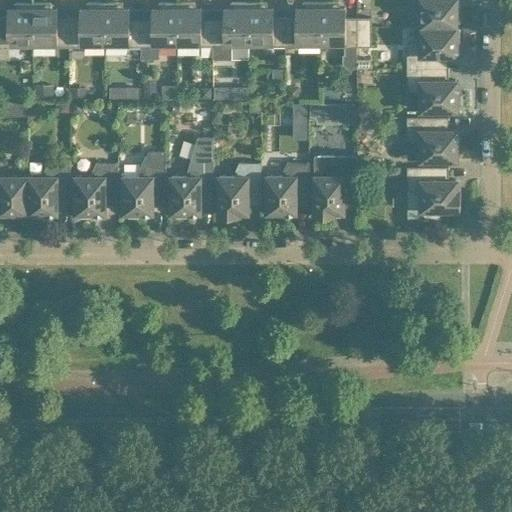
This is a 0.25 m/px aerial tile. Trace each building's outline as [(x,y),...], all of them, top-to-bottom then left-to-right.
[(224,16),(213,16),(213,45),(213,58),(232,58),(231,41),(249,41),(249,0),(231,1),(231,7),(224,7),(224,16)] [(273,44),(285,44),(285,16),(274,16),(274,6),(267,6),(267,0),(249,0),(249,41),(273,41),(273,44)] [(298,41),(321,41),(321,0),(303,0),(303,6),(296,6),(296,16),(285,16),(285,44),(298,44),(298,41)] [(339,0),(321,0),(321,41),(345,41),(345,44),(345,54),(343,54),(343,63),(347,67),(353,67),(353,65),(357,65),(357,56),(357,44),(357,15),(346,15),(346,6),(339,6),(339,0)] [(420,0),(420,25),(457,24),(457,22),(460,21),(460,10),(457,8),(456,0),(420,0)] [(8,17),(0,16),(0,55),(10,55),(10,45),(10,42),(33,41),(33,1),(15,1),(15,7),(8,7),(8,17)] [(55,45),(69,45),(69,16),(58,16),(58,7),(51,7),(51,1),(33,1),(33,41),(55,41),(55,45)] [(82,41),(105,41),(105,1),(87,1),(87,7),(80,7),(80,16),(69,16),(69,45),(82,45),(82,41)] [(129,45),(141,45),(141,16),(130,16),(130,7),(123,7),(123,1),(105,1),(105,41),(129,41),(129,45)] [(159,41),(177,41),(177,1),(159,1),(159,7),(152,7),(152,16),(141,16),(141,45),(141,57),(159,57),(159,41)] [(201,45),(213,45),(213,16),(202,16),(202,6),(195,7),(195,1),(177,1),(177,41),(201,41),(201,45)] [(371,15),(357,15),(357,44),(372,44),(371,15)] [(407,44),(407,66),(449,66),(449,54),(457,54),(457,42),(460,40),(460,29),(457,27),(457,24),(420,25),(420,41),(415,41),(407,44)] [(249,41),(231,41),(232,58),(249,58),(249,41)] [(372,56),(357,56),(357,65),(372,65),(372,56)] [(449,66),(407,66),(407,88),(415,91),(421,91),(421,108),(457,108),(457,105),(460,103),(460,92),(457,91),(457,78),(449,78),(449,66)] [(285,67),(273,67),(273,80),(285,80),(285,67)] [(156,80),(144,80),(144,95),(157,95),(156,80)] [(49,84),(35,84),(35,98),(49,98),(53,98),(53,84),(49,84)] [(336,84),(323,84),(323,97),(336,97),(339,97),(339,84),(336,84)] [(161,85),(161,96),(178,96),(178,85),(161,85)] [(228,85),(215,85),(215,97),(228,97),(228,85)] [(228,85),(228,97),(248,97),(248,85),(228,85)] [(295,85),(288,85),(288,96),(299,96),(299,89),(295,85)] [(86,86),(71,86),(71,97),(86,97),(86,86)] [(126,96),(126,86),(110,86),(110,96),(126,96)] [(126,86),(126,96),(139,96),(139,87),(126,86)] [(204,86),(200,89),(200,96),(211,96),(211,86),(204,86)] [(0,99),(0,114),(28,113),(28,99),(0,99)] [(261,99),(249,99),(249,110),(261,110),(261,99)] [(83,100),(72,100),(72,111),(80,111),(83,108),(83,100)] [(179,100),(168,100),(168,111),(175,111),(179,107),(179,100)] [(294,102),(294,113),(306,113),(306,102),(294,102)] [(310,102),(310,116),(319,116),(319,102),(310,102)] [(346,102),(319,102),(319,116),(310,116),(310,121),(317,121),(317,124),(350,124),(350,121),(356,121),(356,116),(346,116),(346,102)] [(346,102),(346,116),(356,116),(356,102),(346,102)] [(307,140),(306,113),(294,113),(293,140),(307,140)] [(449,115),(429,115),(407,115),(407,138),(415,141),(421,141),(421,158),(457,158),(457,155),(460,153),(460,142),(457,140),(457,128),(449,128),(449,115)] [(371,118),(359,118),(359,129),(371,129),(371,118)] [(197,137),(188,168),(188,174),(171,174),(171,211),(174,210),(176,213),(187,213),(189,210),(201,210),(201,202),(214,202),(214,137),(197,137)] [(123,191),(123,211),(126,211),(128,214),(139,214),(141,211),(153,211),(153,202),(166,202),(166,182),(166,161),(166,149),(149,149),(144,161),(140,168),(140,174),(123,174),(123,191)] [(314,154),(314,210),(314,214),(335,214),(335,210),(344,210),(344,202),(357,202),(357,154),(314,154)] [(219,174),(219,210),(219,214),(239,214),(239,210),(249,210),(249,202),(262,202),(262,160),(239,160),(236,168),(236,174),(219,174)] [(267,174),(267,190),(267,210),(270,210),(271,213),(282,213),(285,210),(296,210),(296,202),(310,202),(310,160),(287,160),(283,168),(283,174),(267,174)] [(45,174),(29,174),(29,211),(31,211),(33,214),(44,214),(45,211),(58,211),(57,202),(71,202),(71,161),(48,161),(45,169),(45,174)] [(75,174),(75,191),(75,211),(78,211),(80,214),(91,214),(93,211),(105,211),(105,202),(118,202),(118,161),(96,161),(92,168),(92,174),(75,174)] [(461,188),(457,188),(457,178),(449,178),(449,165),(407,165),(408,188),(415,191),(421,191),(421,208),(423,208),(423,217),(443,216),(442,208),(461,208),(461,188)] [(29,211),(29,174),(0,174),(0,210),(12,211),(13,214),(25,214),(27,211),(29,211)] [(357,190),(357,202),(365,202),(368,198),(368,193),(365,190),(357,190)]
